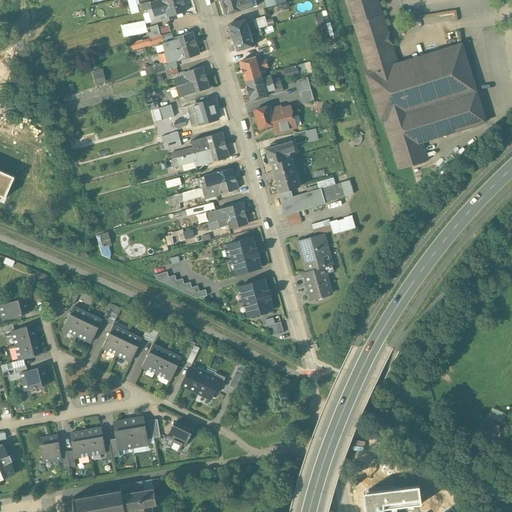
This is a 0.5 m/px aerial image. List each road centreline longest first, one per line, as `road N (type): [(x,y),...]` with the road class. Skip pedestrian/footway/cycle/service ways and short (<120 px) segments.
road 1 (primary): [(311,511),(383,329),(434,255),(511,170)]
road 2 (residential): [(206,0),(303,344)]
